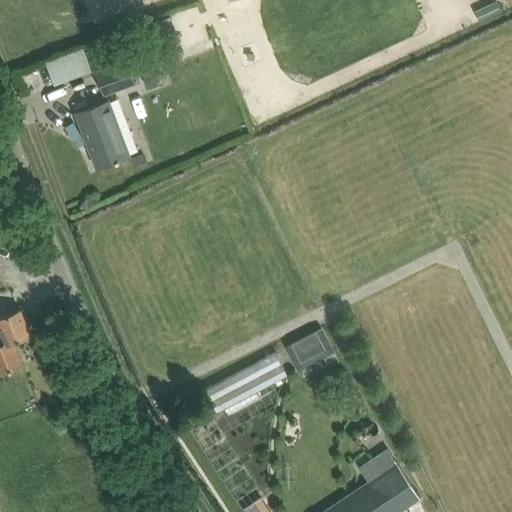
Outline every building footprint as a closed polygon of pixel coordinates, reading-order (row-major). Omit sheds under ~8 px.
[(69,78),(107,65),(98,40),(61,53),(69,78)] [(131,60),(116,65),(97,72),(105,93),(138,81),(131,60)] [(115,159),(116,161),(120,160),(119,158),(129,154),(109,100),(77,112),(88,143),(90,142),(98,164),(97,165),(97,166),(115,159)] [(144,152),(130,157),(133,165),(147,160),(144,152)] [(0,373),(23,364),(14,342),(32,335),(21,308),(2,316),(0,316),(0,373)] [(299,369),(335,350),(322,326),(286,345),(299,369)] [(398,511),(421,497),(387,447),(360,464),(370,479),(321,511),(398,511)]
